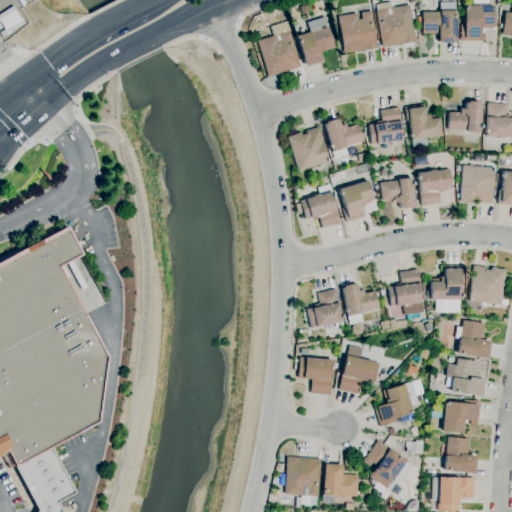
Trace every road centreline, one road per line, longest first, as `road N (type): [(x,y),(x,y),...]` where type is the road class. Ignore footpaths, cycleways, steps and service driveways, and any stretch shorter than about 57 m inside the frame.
road 1 (residential): [(250,511),(271,423),(280,265),(255,113),(208,6)]
road 2 (residential): [(280,265),(424,239),(511,243),(502,511)]
road 3 (residential): [(511,79),(374,82),(255,113)]
road 4 (secondary): [(41,108),(111,55),(208,6)]
road 5 (secondary): [(142,8),(23,83)]
